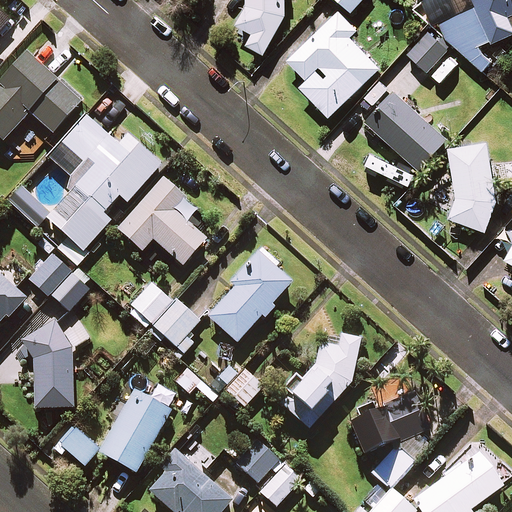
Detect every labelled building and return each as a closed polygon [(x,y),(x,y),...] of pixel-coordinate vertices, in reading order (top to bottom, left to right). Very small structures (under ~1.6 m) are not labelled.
[(287,0),(249,0),(249,1),(237,22),(255,32),(246,41),(266,52),(288,9),(287,0)] [(363,0),(336,0),(351,13),(363,0)] [(511,17),(510,12),(511,11),(511,0),(473,0),(475,4),(439,20),(448,37),(459,47),(483,70),(493,59),(484,51),(479,43),(491,40),(493,42),(511,32),(511,17)] [(0,6),(0,48),(5,43),(0,39),(0,30),(12,16),(0,6)] [(340,8),(289,55),(307,76),(319,64),(329,71),(326,76),(318,71),(302,86),(331,112),(382,64),(351,33),(359,27),(340,8)] [(451,46),(428,29),(408,56),(432,73),(451,46)] [(26,49),(0,79),(0,134),(6,140),(28,112),(54,131),(81,98),(26,49)] [(394,88),(366,120),(421,167),(449,135),(394,88)] [(122,141),(85,114),(49,154),(69,175),(86,157),(95,163),(53,211),(20,183),(5,200),(37,224),(47,215),(62,226),(71,236),(61,248),(80,264),(91,251),(83,247),(111,218),(106,213),(121,196),(127,202),(163,161),(127,132),(122,141)] [(488,139),(449,144),(459,201),(452,216),(488,229),(498,199),(488,139)] [(188,195),(161,175),(118,228),(142,250),(154,239),(184,264),(207,235),(185,219),(193,207),(185,199),(188,195)] [(293,279),(258,249),(231,280),(235,286),(209,312),(238,342),(264,315),(293,279)] [(89,292),(53,256),(29,280),(46,298),(49,295),(68,313),(89,292)] [(25,295),(0,270),(0,318),(5,312),(11,317),(25,295)] [(173,304),(151,285),(130,308),(183,355),(192,344),(186,338),(199,323),(175,302),(173,304)] [(72,344),(60,319),(25,341),(36,358),(38,405),(74,403),(72,344)] [(351,381),(359,336),(341,333),(338,343),(319,340),(313,364),(282,398),(312,425),(351,381)] [(238,377),(228,368),(215,383),(244,408),(263,386),(244,370),(238,377)] [(200,382),(187,370),(175,383),(189,395),(200,382)] [(372,407),(351,417),(361,452),(429,428),(416,389),(385,404),(372,407)] [(171,412),(134,391),(98,454),(136,475),(171,412)] [(99,451),(71,427),(57,444),(84,468),(99,451)] [(278,461),(256,440),(235,463),(257,484),(278,461)] [(481,445),(480,449),(413,497),(422,511),(471,511),(473,511),(470,506),(503,484),(481,445)] [(414,464),(396,447),(371,474),(388,490),(414,464)] [(218,511),(232,495),(175,448),(157,464),(167,470),(150,489),(180,511),(218,511)] [(300,481),(285,466),(260,494),(276,508),(300,481)] [(415,511),(391,489),(370,511),(415,511)]
